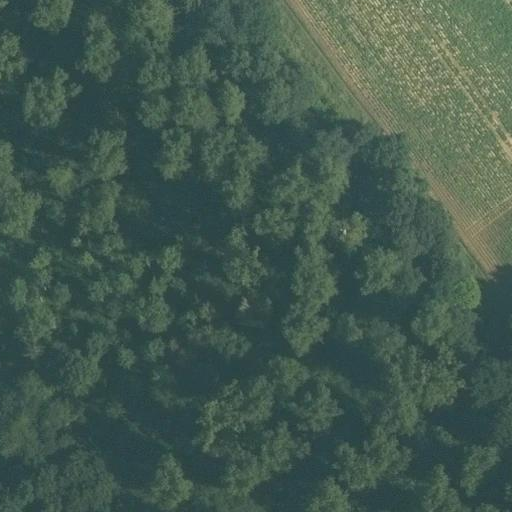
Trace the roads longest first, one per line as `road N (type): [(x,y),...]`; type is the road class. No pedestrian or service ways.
road 1 (track): [(511,386),(396,215),(208,0)]
road 2 (track): [(167,511),(0,302)]
